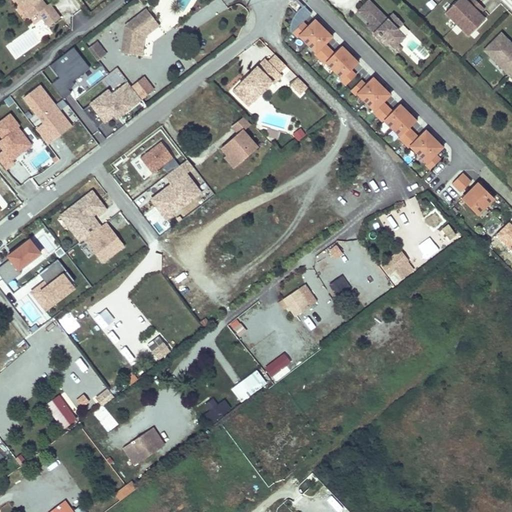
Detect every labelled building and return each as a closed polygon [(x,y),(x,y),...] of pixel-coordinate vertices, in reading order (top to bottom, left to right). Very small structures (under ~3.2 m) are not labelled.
[(13,0),(21,11),(30,6),(35,14),(45,28),(57,19),(47,4),(44,7),(39,0),(13,0)] [(386,19),(367,0),(366,0),(356,11),(368,23),(371,26),(368,29),(371,33),(372,34),(372,36),(373,37),(374,38),(375,38),(376,38),(377,39),(383,45),(386,42),(396,51),(399,48),(395,44),(399,40),(391,33),(395,29),(401,23),(391,14),(386,19)] [(490,16),(473,0),(458,0),(448,10),(472,32),(490,16)] [(290,33),(291,32),(301,22),(310,13),(302,5),(295,11),(291,17),(288,25),(287,30),(290,33)] [(35,14),(30,6),(21,11),(27,19),(35,14)] [(119,26),(117,55),(138,56),(139,36),(154,24),(141,8),(119,26)] [(321,28),(313,20),(306,27),(297,36),(306,44),(321,28)] [(297,36),(306,27),(301,22),(291,32),(296,37),(297,36)] [(330,36),(321,28),(306,44),(314,52),(322,44),(330,36)] [(391,33),(399,40),(403,37),(395,29),(391,33)] [(511,40),(504,32),(486,50),(511,77),(511,40)] [(84,50),(86,52),(92,48),(94,46),(93,44),(84,50)] [(318,58),(327,49),(322,44),(314,52),(313,54),(318,58)] [(409,49),(413,62),(427,58),(424,45),(409,49)] [(92,48),(99,58),(102,55),(94,46),(92,48)] [(332,53),(324,62),(332,70),(348,54),(339,46),(332,53)] [(92,48),(86,52),(94,62),(99,58),(92,48)] [(56,80),(48,86),(60,101),(68,95),(65,91),(71,86),(69,83),(86,70),(70,49),(46,67),(56,80)] [(324,62),(332,53),(327,49),(318,58),(322,63),(324,62)] [(356,63),(348,54),(332,70),(340,78),(349,70),(356,63)] [(283,70),(272,58),(265,65),(276,77),(283,70)] [(271,88),(279,80),(276,77),(265,65),(262,62),(245,78),(247,80),(244,83),(242,81),(228,95),(238,106),(245,99),(250,105),(269,86),(271,88)] [(344,85),(354,75),(349,70),(340,78),(339,80),(344,85)] [(379,86),(371,78),(364,85),(355,93),(364,102),(379,86)] [(140,80),(128,89),(137,101),(149,92),(140,80)] [(355,93),(364,85),(359,80),(349,90),(354,95),(355,93)] [(305,91),(295,81),(288,89),(297,98),(305,91)] [(128,89),(125,85),(108,98),(104,92),(91,103),(96,109),(92,112),(101,124),(111,117),(113,114),(116,118),(137,101),(128,89)] [(37,86),(20,99),(40,124),(32,130),(45,146),(53,140),(48,132),(63,121),(37,86)] [(388,94),(379,86),(364,102),(372,110),(381,102),(388,94)] [(245,99),(238,106),(244,111),(250,105),(245,99)] [(376,116),(385,106),(381,102),(372,110),(371,112),(376,116)] [(101,124),(92,112),(96,109),(91,103),(79,112),(93,130),(101,124)] [(406,112),(397,104),(390,111),(382,120),(390,128),(406,112)] [(382,120),(390,111),(385,106),(376,116),(380,121),(382,120)] [(414,121),(406,112),(390,128),(399,136),(407,128),(414,121)] [(6,115),(0,120),(0,167),(3,171),(11,165),(9,161),(28,146),(14,128),(16,127),(6,115)] [(240,119),(228,128),(234,136),(216,150),(222,158),(226,154),(234,164),(252,150),(239,133),(247,127),(240,119)] [(68,128),(63,121),(48,132),(53,140),(68,128)] [(402,143),(412,133),(407,128),(399,136),(397,138),(402,143)] [(432,138),(424,130),(417,137),(408,146),(417,154),(432,138)] [(301,137),(296,131),(289,136),(293,142),(301,137)] [(408,146),(417,137),(412,133),(402,143),(407,147),(408,146)] [(440,147),(432,138),(417,154),(425,163),(433,154),(440,147)] [(176,167),(158,144),(137,160),(149,176),(159,168),(165,176),(176,167)] [(226,154),(222,158),(219,160),(227,170),(234,164),(226,154)] [(429,169),(438,159),(433,154),(425,163),(424,164),(429,169)] [(190,169),(184,161),(176,167),(165,176),(161,179),(167,187),(154,197),(161,207),(155,211),(163,221),(198,195),(183,175),(190,169)] [(469,181),(460,173),(455,178),(464,186),(469,181)] [(464,186),(455,178),(450,183),(459,192),(464,186)] [(492,198),(476,182),(468,190),(484,206),(492,198)] [(484,206),(468,190),(460,199),(475,214),(484,206)] [(61,215),(71,228),(67,230),(78,244),(81,241),(97,229),(91,220),(89,222),(87,220),(94,215),(96,217),(103,212),(89,194),(61,215)] [(161,207),(154,197),(148,202),(155,211),(161,207)] [(71,228),(61,215),(58,218),(67,230),(71,228)] [(448,222),(441,228),(450,240),(457,234),(448,222)] [(494,234),(500,239),(511,227),(506,222),(494,234)] [(103,224),(81,241),(99,265),(121,248),(103,224)] [(511,227),(500,239),(511,251),(511,227)] [(7,261),(0,266),(0,280),(5,286),(19,275),(17,272),(38,255),(27,241),(5,258),(7,261)] [(329,248),(335,258),(343,254),(336,243),(329,248)] [(401,253),(383,266),(390,275),(395,271),(401,279),(413,270),(401,253)] [(72,283),(55,261),(36,276),(42,283),(29,294),(37,305),(44,299),(50,307),(72,291),(68,286),(72,283)] [(342,274),(327,283),(334,295),(349,285),(342,274)] [(360,289),(369,301),(381,292),(371,280),(360,289)] [(306,286),(284,302),(295,317),(316,302),(306,286)] [(43,313),(50,307),(44,299),(37,305),(43,313)] [(141,312),(136,317),(146,329),(151,324),(141,312)] [(239,336),(247,329),(236,318),(229,325),(239,336)] [(250,326),(258,339),(270,331),(262,318),(250,326)] [(115,335),(110,340),(118,348),(123,343),(115,335)] [(149,353),(161,344),(156,338),(145,347),(149,353)] [(155,361),(167,352),(161,344),(149,353),(155,361)] [(82,370),(87,366),(76,354),(71,358),(82,370)] [(272,375),(282,368),(276,359),(266,367),(272,375)] [(239,400),(266,382),(257,368),(230,386),(239,400)] [(6,369),(0,373),(0,386),(6,392),(17,381),(6,369)] [(99,408),(111,398),(105,391),(93,401),(99,408)] [(58,392),(44,402),(61,428),(76,418),(58,392)] [(231,409),(225,398),(216,403),(212,397),(197,406),(208,423),(231,409)] [(0,411),(0,433),(12,423),(1,410),(0,411)] [(153,430),(124,450),(135,465),(163,446),(153,430)] [(118,499),(136,488),(131,481),(114,492),(118,499)] [(74,511),(65,498),(45,511),(74,511)]
